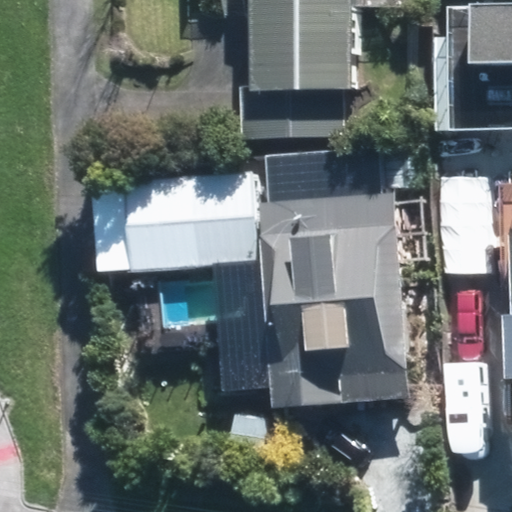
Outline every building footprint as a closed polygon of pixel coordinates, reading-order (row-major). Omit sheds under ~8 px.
[(375,0),(279,0),(282,82),(261,83),(262,135),(357,132),(356,84),(378,83),(375,0)] [(511,55),(473,56),(474,141),(511,140),(511,55)] [(291,193),(288,193),(297,331),(247,335),(250,385),(301,381),(302,401),(433,392),(420,184),(405,185),(402,144),(289,152),(291,193)] [(501,164),(455,164),(453,261),(500,261),(501,164)] [(275,169),(118,179),(124,267),(281,257),(275,169)]
